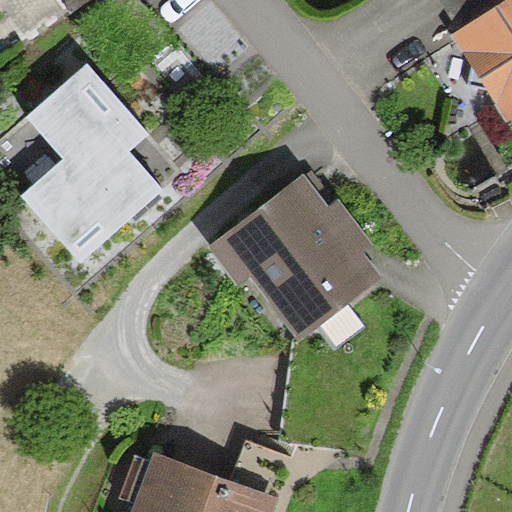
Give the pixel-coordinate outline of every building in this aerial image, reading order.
[(72,0),(55,0),(61,8),(72,0)] [(159,31),(130,0),(108,0),(83,24),(121,66),(159,31)] [(436,0),(458,34),(501,6),(497,0),(436,0)] [(511,114),(511,0),(501,6),(458,34),(445,42),(497,124),(511,114)] [(153,143),(88,67),(21,124),(60,169),(13,209),(76,283),(168,205),(131,162),(153,143)] [(328,212),(304,181),(208,255),(238,294),(251,284),(298,346),(379,284),(364,264),(376,255),(337,205),(328,212)] [(264,511),(266,508),(163,469),(146,511),(264,511)]
